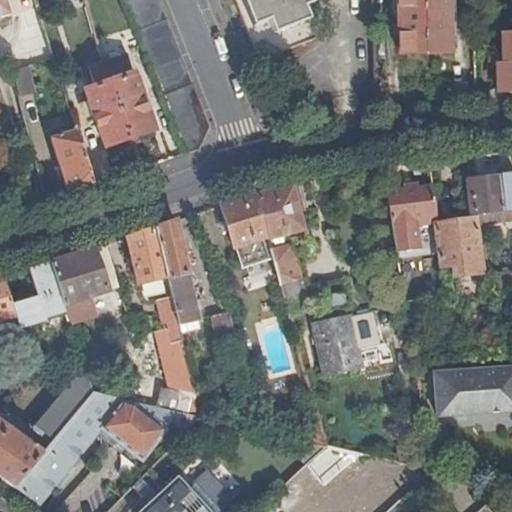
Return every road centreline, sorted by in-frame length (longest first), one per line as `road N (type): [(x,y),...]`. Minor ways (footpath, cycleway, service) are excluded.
road 1 (residential): [(511,120),(444,123),(249,167)]
road 2 (residential): [(249,167),(0,248)]
road 3 (residential): [(189,0),(249,167)]
